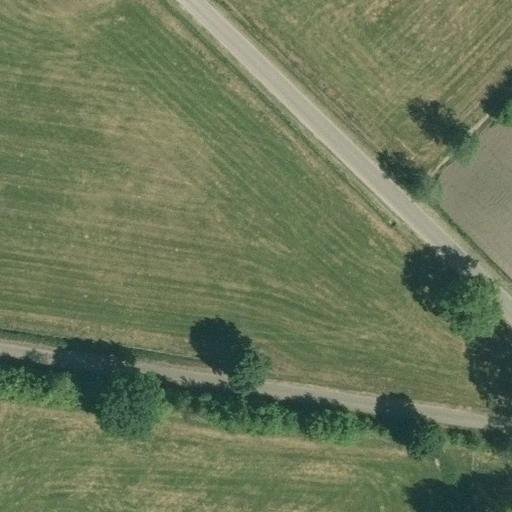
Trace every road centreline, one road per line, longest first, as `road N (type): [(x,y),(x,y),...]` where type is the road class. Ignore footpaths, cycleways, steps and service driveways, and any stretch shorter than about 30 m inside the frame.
road 1 (unclassified): [(511,423),(0,348)]
road 2 (unclassified): [(511,307),(198,0)]
